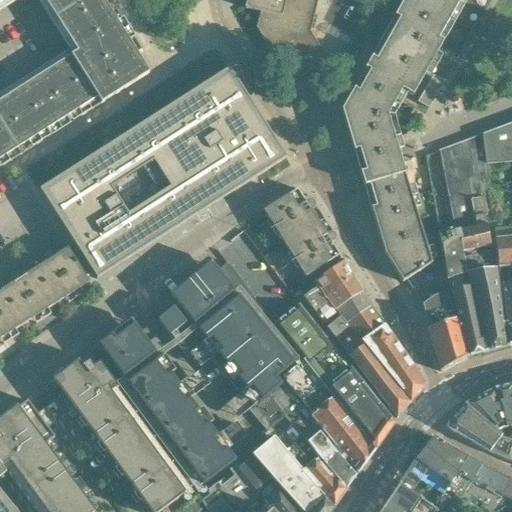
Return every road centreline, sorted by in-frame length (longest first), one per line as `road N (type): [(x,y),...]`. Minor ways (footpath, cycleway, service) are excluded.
road 1 (residential): [(0,389),(304,167)]
road 2 (residential): [(441,397),(312,180)]
road 3 (residential): [(312,180),(511,108)]
road 4 (unknown): [(127,295),(231,440)]
